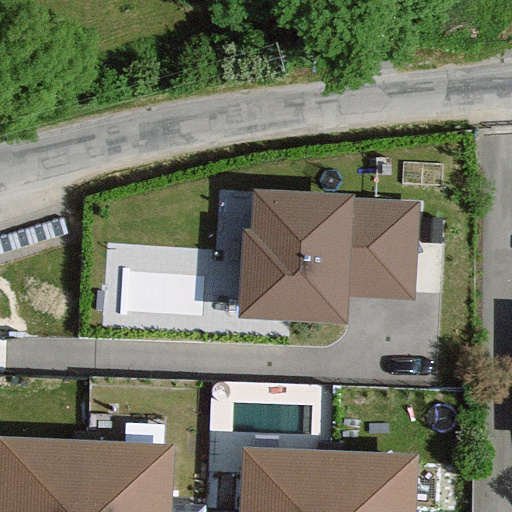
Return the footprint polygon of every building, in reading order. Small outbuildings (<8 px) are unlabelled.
[(375,58),(374,37),(343,37),(344,58),(375,58)] [(337,284),(403,288),(406,244),(408,208),(342,204),(342,202),(260,197),(257,237),(249,237),(245,307),(336,313),(337,284)] [(77,432),(77,448),(103,449),(104,434),(77,432)] [(321,460),(348,461),(348,445),(322,444),(321,460)] [(8,511),(166,511),(169,452),(103,449),(77,448),(11,445),(8,511)] [(252,511),(410,511),(413,464),(348,461),(321,460),(255,457),(252,511)]
